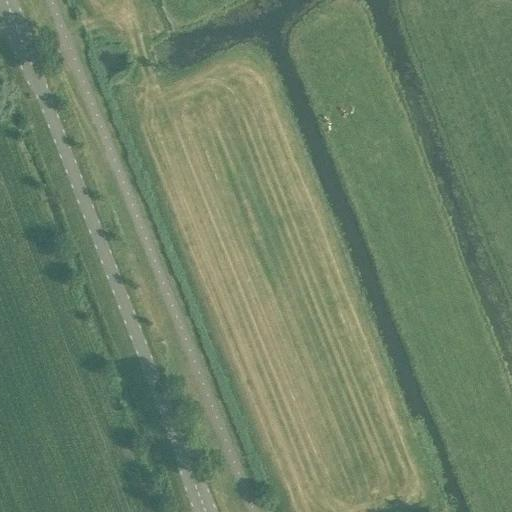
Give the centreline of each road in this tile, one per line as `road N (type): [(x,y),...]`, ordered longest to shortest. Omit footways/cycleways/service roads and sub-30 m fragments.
road 1 (unclassified): [(203,511),(1,0)]
road 2 (track): [(63,36),(155,24),(206,0)]
